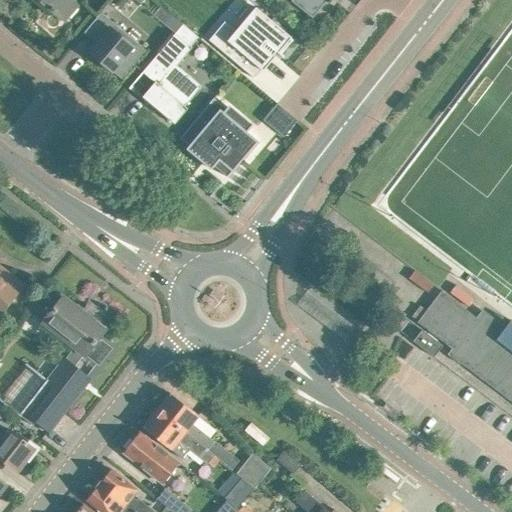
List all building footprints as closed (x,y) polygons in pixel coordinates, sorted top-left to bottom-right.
[(82,0),(39,0),(65,21),(78,6),(82,0)] [(292,0),(314,17),(327,0),(292,0)] [(289,39),(290,38),(274,24),(254,8),(235,31),(224,22),(208,40),(253,78),(260,70),(262,71),(275,56),(273,55),(276,51),(283,57),(284,56),(281,53),(291,41),(289,39)] [(96,43),(89,52),(121,79),(146,50),(107,17),(101,12),(87,29),(99,39),(96,43)] [(183,24),(143,72),(155,82),(143,97),(175,124),(188,109),(185,106),(201,86),(177,66),(192,48),(191,47),(198,37),(183,24)] [(228,178),(258,141),(225,113),(228,110),(214,98),(180,138),(189,146),(186,149),(211,170),(216,165),(228,175),(226,176),(228,178)] [(298,120),(277,103),(263,120),(284,137),(298,120)] [(0,313),(22,285),(0,267),(0,313)] [(511,322),(510,321),(506,327),(492,316),(486,324),(441,291),(417,322),(452,348),(447,354),(460,364),(461,363),(511,402),(511,322)] [(35,300),(29,309),(44,321),(78,348),(68,362),(75,367),(84,354),(86,355),(99,366),(113,348),(101,339),(101,340),(99,338),(106,330),(63,297),(51,312),(35,300)] [(422,330),(413,341),(434,357),(443,346),(422,330)] [(26,363),(0,396),(0,400),(19,415),(33,426),(37,421),(49,430),(89,378),(75,367),(68,362),(64,358),(47,380),(26,363)] [(239,461),(191,424),(198,415),(171,393),(157,411),(220,460),(232,470),(239,461)] [(220,460),(157,411),(143,428),(182,459),(190,450),(214,469),(220,460)] [(263,446),(269,438),(251,423),(245,430),(263,446)] [(17,470),(34,449),(19,436),(9,429),(1,440),(0,439),(0,459),(1,460),(17,472),(18,471),(17,470)] [(179,462),(156,445),(140,432),(124,453),(162,483),(179,462)] [(301,465),(285,451),(277,460),(293,474),(301,465)] [(254,488),(271,468),(253,453),(236,473),(242,478),(254,488)] [(132,496),(137,490),(111,469),(99,484),(136,511),(154,511),(137,498),(136,499),(132,496)] [(242,478),(225,498),(227,499),(237,508),(254,488),(242,478)] [(136,511),(99,484),(87,500),(101,511),(136,511)] [(158,499),(167,506),(174,511),(189,511),(191,509),(166,489),(158,499)] [(337,511),(334,509),(331,511),(330,511),(305,491),(297,500),(297,499),(295,501),(297,503),(298,503),(308,511),(337,511)]
